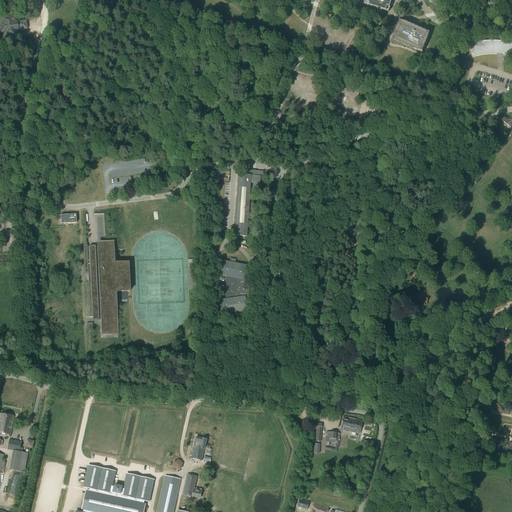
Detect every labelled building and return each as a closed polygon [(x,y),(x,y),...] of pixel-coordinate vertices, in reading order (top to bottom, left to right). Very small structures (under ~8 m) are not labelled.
[(365,0),(364,4),(389,12),(392,0),(365,0)] [(13,17),(13,14),(2,15),(2,18),(0,18),(1,25),(2,28),(0,29),(1,33),(2,33),(4,41),(7,41),(7,37),(16,36),(15,31),(18,30),(27,29),(26,25),(26,21),(17,22),(16,22),(14,23),(13,17)] [(408,23),(400,20),(399,21),(400,21),(400,22),(399,22),(399,23),(399,24),(398,24),(398,25),(397,26),(398,26),(397,26),(397,27),(397,28),(396,27),(396,28),(397,28),(396,29),(396,30),(396,31),(395,31),(392,40),(393,40),(393,39),(394,40),(395,40),(396,40),(396,41),(397,42),(397,41),(397,42),(398,42),(398,41),(399,42),(400,42),(400,43),(401,43),(402,43),(402,44),(403,44),(403,43),(404,44),(403,45),(404,45),(404,44),(405,45),(406,45),(407,45),(407,46),(408,46),(408,47),(409,47),(409,46),(410,47),(411,47),(411,48),(412,48),(413,48),(414,49),(414,48),(414,49),(423,52),(423,51),(423,50),(423,49),(424,49),(423,49),(424,48),(425,48),(424,47),(425,47),(425,46),(425,45),(425,44),(426,44),(426,43),(426,42),(427,42),(427,41),(430,32),(429,32),(428,32),(429,32),(428,32),(427,32),(427,31),(427,32),(426,31),(426,30),(426,31),(425,31),(425,30),(424,30),(423,30),(422,30),(423,29),(422,29),(421,29),(421,28),(421,29),(420,29),(420,28),(419,28),(419,27),(418,27),(418,28),(418,27),(417,27),(416,27),(415,27),(415,26),(411,25),(410,27),(408,25),(408,23)] [(511,45),(510,45),(510,43),(506,42),(503,42),(500,41),(497,41),(494,41),(492,41),(489,41),(487,41),(484,41),(479,42),(477,43),(474,43),(472,44),(469,45),(470,45),(473,56),(477,55),(479,55),(482,54),(484,54),(486,53),(488,53),(490,53),(493,53),(497,53),(499,53),(501,54),(503,54),(505,54),(506,58),(504,59),(503,59),(503,60),(504,59),(507,58),(509,58),(510,57),(511,57),(511,56),(511,45)] [(503,117),(500,120),(511,127),(511,125),(511,115),(511,117),(508,118),(505,118),(503,117)] [(256,176),(256,171),(249,170),(248,175),(239,175),(234,236),(235,236),(235,237),(237,237),(237,236),(247,236),(250,183),(253,183),(253,187),(260,188),(260,176),(256,176)] [(61,224),(76,223),(76,215),(61,215),(61,224)] [(115,263),(114,243),(97,244),(98,246),(95,246),(89,246),(89,247),(87,247),(87,245),(83,245),(85,273),(88,273),(88,282),(85,282),(87,317),(93,317),(93,321),(99,320),(99,317),(101,317),(102,334),(118,334),(116,292),(130,291),(129,263),(115,263)] [(235,264),(235,260),(230,259),(229,263),(223,262),(220,274),(229,276),(228,290),(228,300),(219,301),(221,314),(228,313),(228,317),(234,316),(233,312),(247,310),(245,298),(248,297),(249,291),(249,290),(249,286),(248,286),(249,280),(245,279),(248,267),(235,264)] [(0,433),(10,435),(14,416),(0,413),(0,433)] [(359,434),(362,421),(344,417),(341,429),(359,434)] [(326,432),(325,442),(339,443),(340,433),(326,432)] [(205,439),(205,438),(204,438),(203,438),(202,438),(202,439),(195,438),(191,458),(201,461),(206,440),(205,440),(205,439)] [(19,452),(21,442),(9,440),(8,450),(19,452)] [(32,448),(34,442),(26,440),(25,447),(32,448)] [(24,472),(28,453),(14,451),(11,469),(24,472)] [(143,505),(144,504),(144,500),(148,501),(153,480),(128,475),(124,489),(121,488),(121,487),(115,485),(114,487),(111,486),(114,472),(89,466),(84,487),(88,488),(87,492),(86,492),(82,509),(83,509),(82,511),(75,511),(76,511),(75,511),(142,511),(144,505),(143,505)] [(183,495),(191,496),(200,498),(201,491),(202,490),(201,490),(201,489),(200,488),(199,488),(198,489),(194,488),(197,477),(187,475),(183,495)] [(173,511),(175,504),(180,480),(165,477),(157,511),(173,511)] [(306,509),(307,504),(307,503),(299,500),(298,507),(306,509)]
